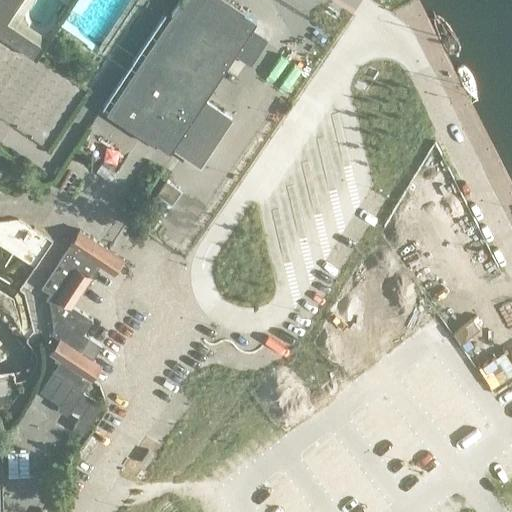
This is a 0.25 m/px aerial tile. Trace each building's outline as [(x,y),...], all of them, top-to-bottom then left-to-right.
[(0,0),(0,34),(35,58),(37,54),(48,39),(20,19),(32,0),(0,0)] [(204,99),(256,21),(243,12),(244,10),(228,0),(180,0),(106,111),(155,144),(156,142),(169,151),(173,147),(200,166),(232,118),(204,99)] [(179,190),(166,181),(157,193),(171,202),(179,190)] [(146,205),(157,213),(166,200),(156,193),(146,205)] [(0,252),(0,258),(39,276),(52,249),(11,229),(0,252)] [(59,338),(60,337),(61,336),(94,357),(102,345),(84,333),(93,319),(72,305),(109,249),(80,230),(42,287),(50,293),(46,299),(50,301),(54,330),(52,333),(59,338)] [(483,295),(491,281),(473,271),(466,285),(483,295)] [(103,364),(60,337),(49,353),(60,361),(53,371),(39,391),(59,404),(57,408),(63,412),(66,414),(68,411),(79,418),(72,428),(79,432),(82,434),(103,403),(84,390),(90,380),(92,381),(103,364)] [(153,453),(148,450),(145,454),(142,458),(140,461),(145,464),(153,453)]
